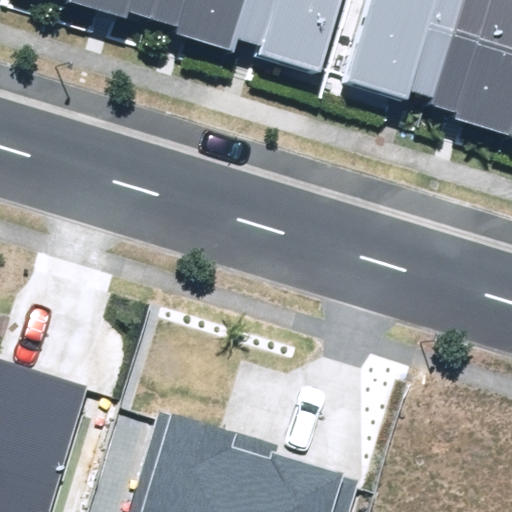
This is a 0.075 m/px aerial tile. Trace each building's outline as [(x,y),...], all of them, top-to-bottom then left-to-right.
[(69,0),(69,3),(127,20),(129,13),(179,27),(177,35),(233,51),(237,37),(263,44),(260,55),(321,73),(342,0),(69,0)] [(411,91),(437,99),(467,0),(369,0),(344,81),(408,101),(411,91)] [(511,0),(467,0),(437,99),(436,105),(457,111),(454,118),(511,135),(511,0)] [(0,511),(49,511),(88,385),(0,358),(0,511)] [(352,511),(362,482),(273,454),(276,446),(163,410),(130,511),(352,511)]
